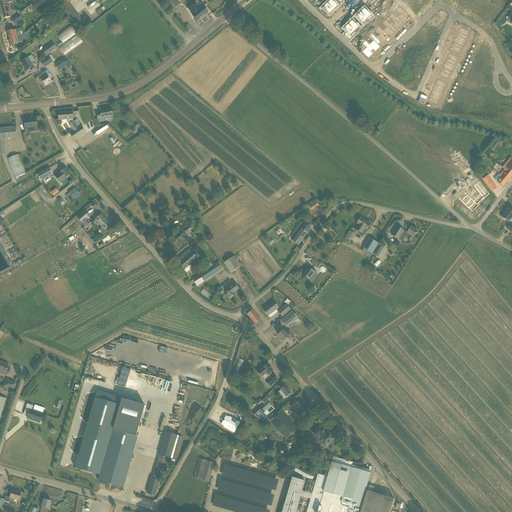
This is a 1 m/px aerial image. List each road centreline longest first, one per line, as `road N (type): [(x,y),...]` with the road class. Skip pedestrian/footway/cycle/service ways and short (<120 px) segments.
road 1 (unclassified): [(468,227),(224,18)]
road 2 (unclassified): [(236,318),(187,290),(66,152),(46,104)]
road 3 (unclassified): [(468,227),(340,205),(283,277),(236,318)]
road 4 (unclassified): [(419,511),(247,325)]
road 5 (unclassified): [(154,511),(216,405),(247,325)]
road 6 (tertiary): [(46,104),(120,93),(191,45)]
road 7 (unclassified): [(151,511),(0,468)]
road 8 (residential): [(375,69),(417,98),(454,14)]
